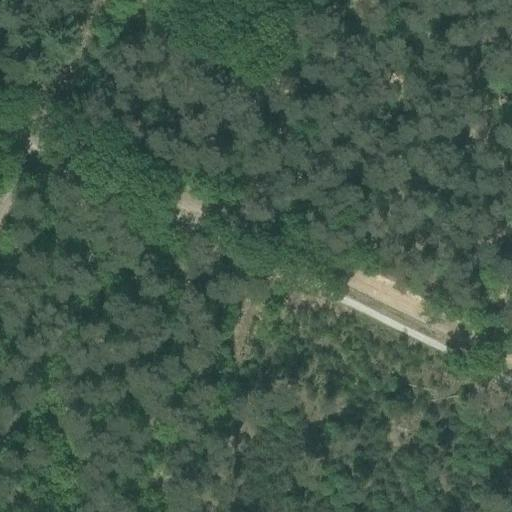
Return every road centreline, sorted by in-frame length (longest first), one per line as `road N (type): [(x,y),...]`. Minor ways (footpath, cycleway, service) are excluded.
road 1 (track): [(511,356),(40,125)]
road 2 (track): [(40,125),(108,0)]
